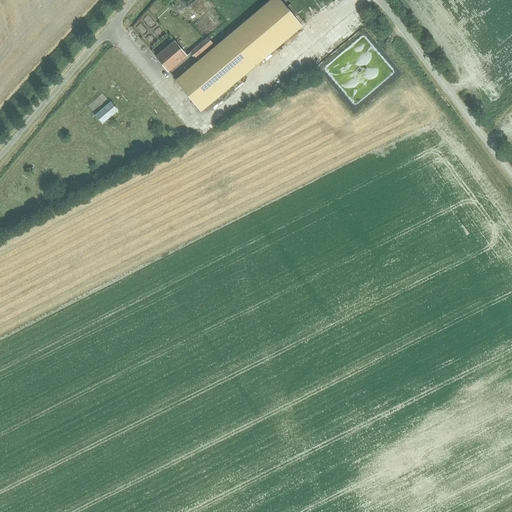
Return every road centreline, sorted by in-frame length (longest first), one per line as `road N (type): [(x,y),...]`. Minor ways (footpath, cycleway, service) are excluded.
road 1 (unclassified): [(511,180),(376,0)]
road 2 (unclassified): [(0,159),(135,0)]
